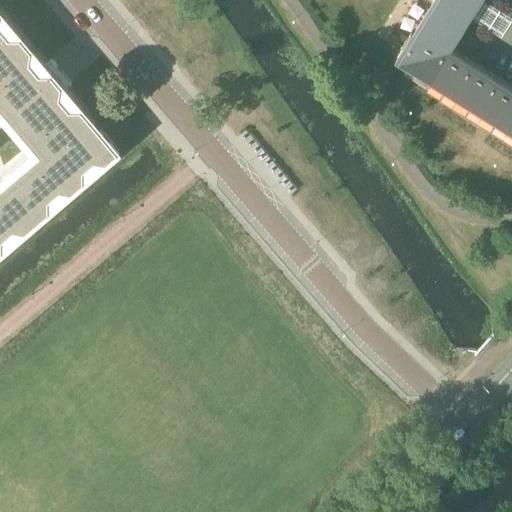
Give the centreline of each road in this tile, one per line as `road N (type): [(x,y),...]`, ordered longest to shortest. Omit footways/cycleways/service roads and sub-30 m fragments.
road 1 (residential): [(462,422),(364,325),(80,0)]
road 2 (tertiary): [(378,511),(462,422)]
